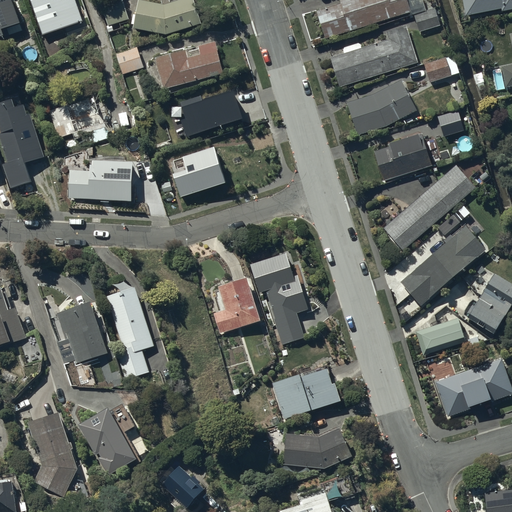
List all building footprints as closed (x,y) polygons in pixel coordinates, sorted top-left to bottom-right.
[(23,20),(15,0),(0,0),(0,34),(6,32),(7,35),(24,29),(22,21),(23,20)] [(76,0),(32,0),(44,33),(84,19),(76,0)] [(130,18),(124,0),(108,0),(102,2),(109,24),(130,18)] [(175,0),(166,3),(150,0),(139,0),(137,13),(134,13),(133,23),(136,23),(135,27),(168,33),(203,22),(195,0),(175,0)] [(340,0),(341,2),(317,10),(327,37),(411,10),(407,0),(340,0)] [(511,0),(463,0),(466,14),(502,7),(502,10),(511,7),(511,0)] [(434,7),(415,13),(421,31),(440,24),(434,7)] [(407,24),(386,31),(389,38),(362,46),(360,42),(343,47),(345,52),(331,56),(341,86),(418,61),(407,24)] [(188,48),(156,56),(164,88),(225,72),(217,40),(199,44),(202,53),(190,56),(188,48)] [(138,46),(117,53),(124,73),(145,66),(138,46)] [(454,54),(425,63),(430,82),(438,79),(441,89),(452,86),(458,105),(467,101),(458,72),(460,72),(454,54)] [(511,62),(502,65),(506,86),(511,85),(511,62)] [(374,93),(348,101),(358,134),(387,125),(417,109),(401,79),(374,93)] [(99,91),(51,107),(60,136),(107,120),(99,91)] [(458,109),(438,115),(444,135),(464,129),(458,109)] [(384,179),(433,164),(423,132),(420,133),(419,131),(390,140),(392,145),(375,150),(384,179)] [(135,159),(94,159),(94,163),(91,163),(91,169),(71,169),(70,197),(102,198),(102,202),(110,202),(110,199),(133,199),(135,159)] [(476,186),(455,164),(384,227),(403,250),(476,186)] [(487,248),(466,224),(401,281),(422,304),(487,248)] [(286,251),(250,263),(260,291),(266,289),(275,317),(273,318),(282,344),(305,336),(296,311),(309,307),(297,273),(294,274),(286,251)] [(511,280),(494,270),(483,290),(478,287),(472,297),(477,300),(468,316),(495,332),(511,303),(511,280)] [(261,318),(247,274),(218,284),(219,288),(214,290),(221,309),(214,311),(221,331),(261,318)] [(17,305),(11,307),(3,284),(0,284),(0,342),(7,340),(9,343),(28,336),(17,305)] [(137,285),(108,295),(124,347),(116,350),(125,378),(150,370),(143,348),(155,344),(137,285)] [(109,350),(93,300),(57,311),(66,338),(57,341),(65,364),(109,350)] [(511,383),(502,357),(435,381),(448,416),(511,392),(511,383)] [(301,372),(273,382),(284,418),(341,398),(335,381),(332,382),(327,366),(302,375),(301,372)] [(111,404),(80,421),(97,453),(101,451),(102,454),(100,455),(109,473),(138,456),(125,430),(136,425),(124,402),(113,408),(111,404)] [(62,409),(29,419),(42,464),(34,481),(66,496),(79,467),(73,446),(75,446),(73,438),(71,439),(62,409)] [(320,433),(287,431),(283,463),(325,467),(352,452),(341,423),(320,433)] [(194,474),(182,463),(163,483),(178,496),(172,502),(181,509),(186,504),(189,506),(206,486),(200,481),(202,479),(196,473),(194,474)] [(0,511),(11,511),(17,511),(14,478),(0,479),(0,511)] [(335,511),(334,506),(332,506),(326,490),(322,491),(321,487),(301,493),(304,502),(272,511),(335,511)] [(511,511),(511,487),(485,491),(487,511),(511,511)]
